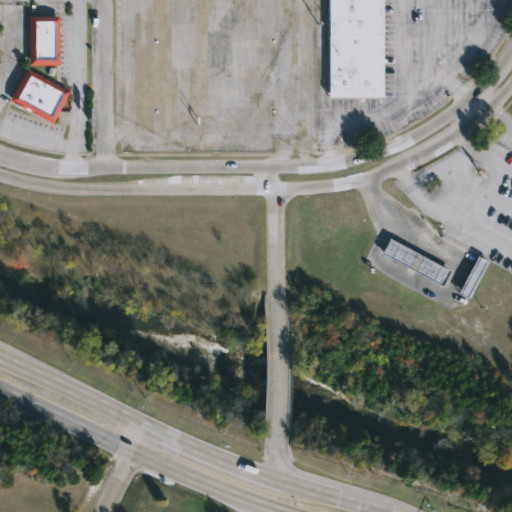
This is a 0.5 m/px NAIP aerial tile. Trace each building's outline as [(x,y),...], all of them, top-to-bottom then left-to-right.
[(381,0),(382,96),(326,96),(325,0),(381,0)] [(55,64),(27,65),(27,15),(58,15),(58,64),(55,64)] [(51,122),(50,124),(7,100),(25,68),(67,92),(51,122)] [(450,271),(442,286),(382,253),(390,239),(450,271)] [(461,296),(471,300),(487,262),(477,258),(461,296)]
